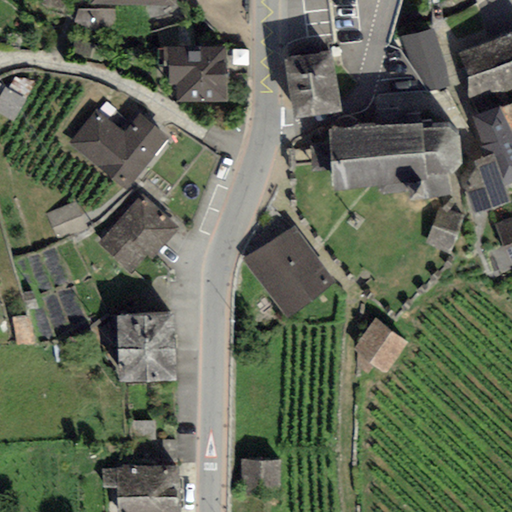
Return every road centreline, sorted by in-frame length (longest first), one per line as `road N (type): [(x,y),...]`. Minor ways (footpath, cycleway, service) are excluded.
road 1 (tertiary): [(215,511),(219,272),(265,128)]
road 2 (residential): [(389,0),(352,105),(265,128)]
road 3 (tertiary): [(265,128),(266,0)]
